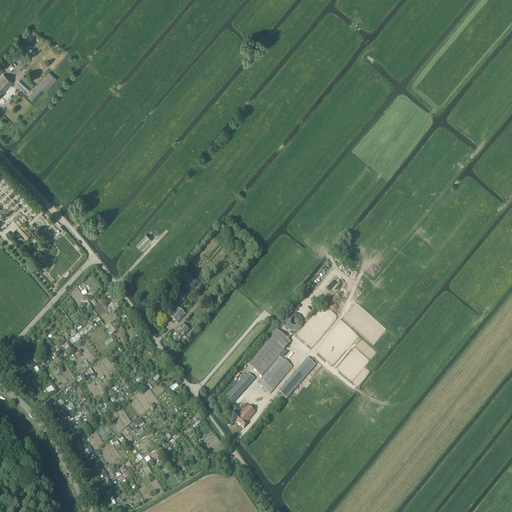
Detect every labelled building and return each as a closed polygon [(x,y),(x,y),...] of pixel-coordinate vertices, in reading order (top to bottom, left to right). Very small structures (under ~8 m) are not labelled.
[(35,103),(57,79),(50,73),(28,97),(35,103)] [(0,78),(0,97),(13,83),(4,74),(0,78)] [(23,75),(17,82),(28,91),(34,85),(23,75)] [(141,251),(151,240),(146,235),(136,246),(141,251)] [(179,278),(190,288),(196,281),(184,271),(179,278)] [(181,292),(176,294),(175,299),(179,302),(184,301),(185,296),(181,292)] [(112,306),(115,312),(122,304),(116,298),(114,301),(115,302),(112,306)] [(170,317),(177,323),(185,315),(177,308),(170,317)] [(182,325),(170,338),(177,344),(188,331),(182,325)] [(290,342),(274,329),(245,364),(261,377),(290,342)] [(258,384),(270,394),(292,367),(280,357),(258,384)] [(307,358),(296,371),(297,372),(279,393),(285,399),(314,365),(307,358)] [(25,361),(18,366),(23,375),(31,371),(25,361)] [(247,373),(225,397),(232,404),(253,380),(247,373)] [(176,384),(168,389),(171,393),(179,387),(176,384)] [(247,405),(238,416),(235,414),(232,418),(243,428),(247,424),(246,423),(255,412),(247,405)] [(140,461),(144,468),(150,464),(146,458),(140,461)]
